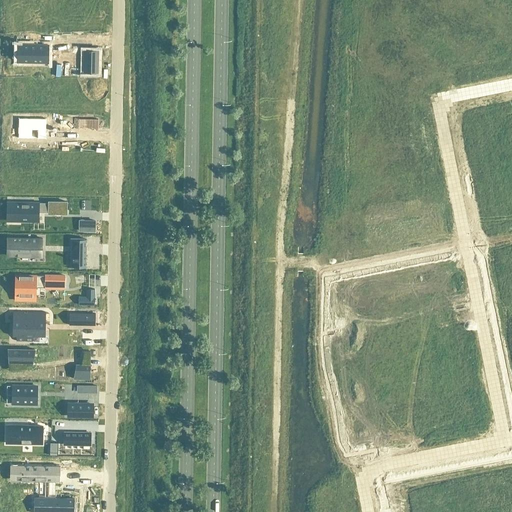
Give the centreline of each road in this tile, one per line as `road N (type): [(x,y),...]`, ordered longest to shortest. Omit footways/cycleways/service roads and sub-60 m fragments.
road 1 (unclassified): [(108,511),(118,0)]
road 2 (primary): [(193,0),(184,511)]
road 3 (primary): [(212,511),(221,0)]
road 4 (residential): [(506,451),(447,103),(511,90)]
road 5 (unclassified): [(393,344),(421,468)]
